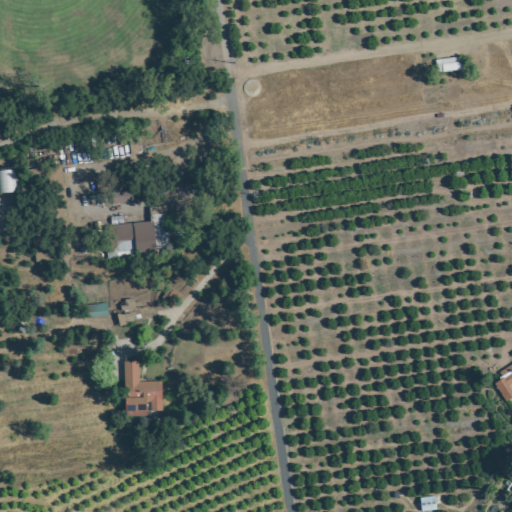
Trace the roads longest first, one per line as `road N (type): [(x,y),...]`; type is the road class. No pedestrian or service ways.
road 1 (residential): [(285,511),(213,0)]
road 2 (residential): [(224,74),(511,33)]
